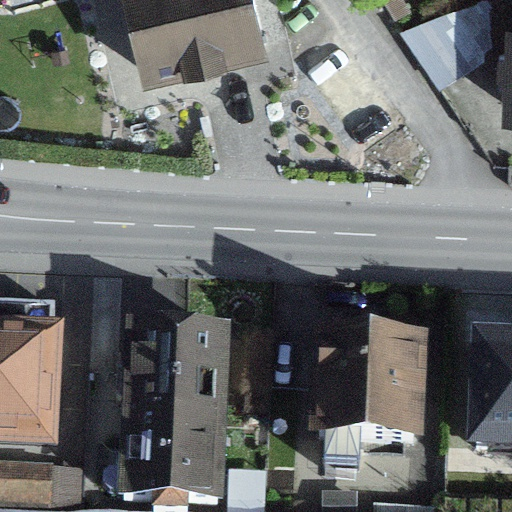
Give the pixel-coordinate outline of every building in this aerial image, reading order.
[(125,0),(143,75),(261,48),(250,0),(125,0)] [(65,317),(0,313),(0,439),(58,443),(65,317)] [(213,508),(217,421),(220,341),(130,338),(128,375),(126,417),(124,459),(122,504),(152,506),(151,511),(182,511),(183,507),(213,508)] [(320,347),(316,443),(410,447),(414,351),(396,350),(320,347)] [(511,354),(479,353),(475,450),(511,451),(511,354)] [(0,506),(51,509),(53,462),(0,459),(0,506)]
